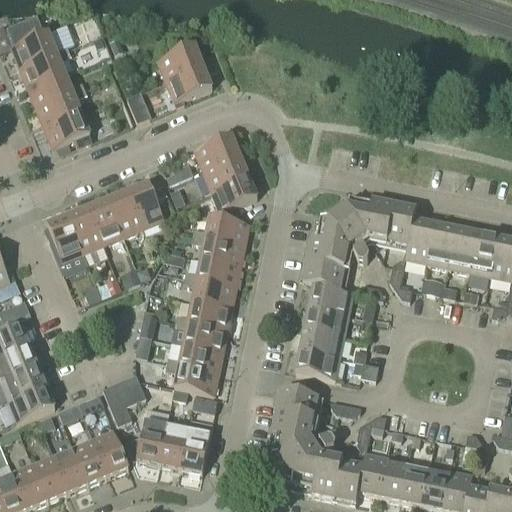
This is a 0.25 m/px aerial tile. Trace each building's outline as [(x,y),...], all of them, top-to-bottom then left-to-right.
[(18,76),(67,56),(65,49),(53,54),(47,39),(9,55),(18,76)] [(164,88),(202,73),(193,52),(155,67),(164,88)] [(26,96),(64,80),(58,67),(70,62),(67,56),(18,76),(26,96)] [(210,94),(202,73),(164,88),(173,110),(210,94)] [(34,116),(83,95),(81,89),(69,94),(64,80),(26,96),(34,116)] [(86,102),(83,95),(34,116),(42,137),(81,120),(75,107),(86,102)] [(151,124),(146,111),(131,117),(136,130),(151,124)] [(89,141),(81,120),(42,137),(51,157),(73,148),(75,154),(90,148),(87,142),(89,141)] [(193,158),(201,178),(239,163),(230,143),(193,158)] [(210,199),(247,183),(239,163),(201,178),(210,199)] [(165,182),(169,191),(178,188),(174,179),(165,182)] [(255,204),(247,183),(210,199),(218,219),(255,204)] [(154,206),(151,197),(146,186),(132,192),(133,195),(127,198),(143,235),(163,227),(154,206)] [(162,192),(151,197),(154,206),(165,202),(162,192)] [(178,195),(170,198),(176,213),(184,210),(178,195)] [(143,235),(127,198),(107,206),(122,244),(143,235)] [(122,244),(107,206),(86,214),(102,252),(122,244)] [(364,242),(370,212),(348,208),(347,216),(327,227),(320,226),(316,247),(345,253),(348,257),(366,246),(364,242)] [(371,208),(370,212),(364,242),(366,246),(386,250),(394,213),(371,208)] [(102,252),(86,214),(66,223),(82,261),(102,252)] [(412,227),(413,227),(415,217),(413,217),(412,219),(393,216),(386,250),(406,254),(407,254),(412,227)] [(82,261),(66,223),(46,231),(61,269),(82,261)] [(193,236),(191,243),(243,254),(248,231),(208,223),(205,239),(193,236)] [(434,232),(413,227),(412,227),(407,254),(406,254),(403,267),(425,272),(434,232)] [(446,276),(455,236),(434,232),(425,272),(446,276)] [(467,280),(476,241),(455,236),(446,276),(467,280)] [(488,285),(497,245),(476,241),(467,280),(488,285)] [(239,275),(243,254),(191,243),(190,250),(202,253),(199,267),(239,275)] [(511,281),(511,248),(497,245),(488,285),(510,289),(511,281)] [(344,277),(348,257),(345,253),(316,247),(310,246),(306,270),(308,270),(344,277)] [(61,269),(58,270),(62,281),(86,271),(82,261),(61,269)] [(234,297),(239,275),(199,267),(196,281),(184,279),(182,286),(234,297)] [(0,268),(0,293),(9,290),(0,268)] [(339,297),(344,277),(308,270),(305,288),(302,288),(302,291),(312,293),(339,297)] [(402,283),(403,275),(392,273),(391,281),(402,283)] [(400,291),(402,283),(391,281),(389,288),(400,291)] [(443,300),(445,284),(425,282),(424,298),(443,300)] [(230,318),(234,297),(182,286),(181,293),(193,296),(190,310),(230,318)] [(399,295),(400,291),(389,288),(389,290),(395,298),(399,295)] [(352,299),(339,297),(312,293),(308,314),(348,321),(352,299)] [(360,305),(363,294),(361,293),(353,299),(352,303),(360,305)] [(97,294),(84,300),(88,310),(101,304),(97,294)] [(367,306),(369,295),(363,294),(360,305),(367,306)] [(477,306),(479,298),(457,294),(456,303),(477,306)] [(374,308),(377,296),(369,295),(367,306),(374,308)] [(403,308),(405,296),(399,295),(395,298),(401,307),(403,308)] [(378,297),(377,296),(374,308),(382,310),(383,304),(378,297)] [(411,298),(405,296),(403,308),(409,309),(411,298)] [(0,316),(0,317),(6,332),(32,321),(25,306),(0,316)] [(226,339),(230,318),(190,310),(187,325),(175,322),(174,329),(226,339)] [(344,343),(348,321),(308,314),(304,335),(344,343)] [(497,328),(499,316),(492,314),(490,326),(497,328)] [(508,322),(504,317),(499,316),(497,328),(500,328),(508,322)] [(148,364),(157,322),(146,320),(137,361),(148,364)] [(222,360),(226,339),(174,329),(172,335),(184,338),(181,352),(222,360)] [(0,340),(0,364),(28,353),(20,332),(0,340)] [(339,364),(344,343),(304,335),(300,356),(339,364)] [(217,381),(222,360),(181,352),(179,366),(167,364),(165,371),(217,381)] [(0,388),(37,373),(28,353),(0,364),(0,388)] [(335,386),(339,364),(300,356),(295,378),(335,386)] [(362,370),(359,385),(374,388),(377,374),(362,370)] [(213,403),(217,381),(165,371),(164,377),(176,380),(173,395),(213,403)] [(45,393),(37,373),(0,388),(0,390),(8,409),(45,393)] [(136,382),(124,387),(134,410),(145,405),(136,382)] [(134,410),(124,387),(113,391),(122,414),(125,413),(134,410)] [(122,414),(113,391),(102,396),(111,419),(122,414)] [(54,414),(45,393),(8,409),(16,429),(54,414)] [(279,418),(314,425),(318,404),(280,397),(280,398),(282,399),(279,418)] [(98,403),(79,411),(83,422),(102,414),(98,403)] [(192,415),(214,420),(216,408),(194,403),(192,415)] [(337,424),(340,412),(331,410),(330,414),(336,423),(337,424)] [(344,425),(346,413),(340,412),(337,424),(344,425)] [(131,426),(125,413),(122,414),(111,419),(117,432),(131,427),(131,426)] [(350,426),(352,415),(346,413),(344,425),(350,426)] [(361,416),(352,415),(350,426),(351,427),(360,421),(361,416)] [(309,447),(314,425),(279,418),(276,417),(271,441),(276,442),(307,448),(309,447)] [(376,434),(378,423),(376,422),(368,428),(371,433),(376,434)] [(385,424),(378,423),(376,434),(382,435),(385,424)] [(158,472),(166,432),(144,428),(141,446),(136,468),(158,472)] [(370,438),(371,433),(368,428),(358,434),(358,435),(370,438)] [(179,476),(187,436),(166,432),(158,472),(179,476)] [(376,434),(371,433),(370,438),(369,440),(381,442),(382,435),(376,434)] [(369,440),(370,438),(358,435),(357,443),(368,445),(369,440)] [(209,441),(187,436),(179,476),(201,481),(209,441)] [(112,437),(92,445),(108,483),(128,475),(112,437)] [(473,454),(475,442),(467,441),(465,452),(473,454)] [(322,466),(309,447),(307,448),(276,442),(271,463),(278,464),(291,487),(290,493),(311,498),(317,469),(322,466)] [(476,442),(475,442),(473,454),(477,455),(481,452),(476,442)] [(367,452),(368,445),(357,443),(355,450),(367,452)] [(507,457),(509,445),(502,444),(500,455),(507,457)] [(108,483),(92,445),(72,454),(87,491),(108,483)] [(131,467),(136,468),(141,446),(137,445),(125,451),(131,467)] [(365,460),(367,452),(355,450),(355,451),(361,459),(365,460)] [(486,461),(481,452),(477,455),(475,461),(486,463),(486,461)] [(87,491),(72,454),(51,462),(67,500),(87,491)] [(378,505),(386,465),(364,461),(361,474),(356,501),(357,501),(378,505)] [(484,469),(486,463),(475,461),(474,467),(484,469)] [(67,500),(51,462),(31,471),(47,508),(67,500)] [(399,510),(407,469),(386,465),(378,505),(399,510)] [(335,505),(342,470),(322,466),(317,469),(311,498),(310,502),(334,507),(335,505)] [(483,475),(484,469),(474,467),(473,473),(483,475)] [(410,511),(420,511),(428,474),(407,469),(399,510),(410,511)] [(356,501),(361,474),(342,470),(335,505),(353,508),(352,511),(354,511),(357,501),(356,501)] [(37,511),(47,508),(31,471),(11,479),(24,511),(37,511)] [(483,477),(483,475),(473,473),(471,481),(476,482),(483,477)] [(443,511),(450,478),(428,474),(420,511),(443,511)] [(465,511),(469,496),(471,482),(450,478),(443,511),(465,511)] [(24,511),(11,479),(0,483),(0,511),(24,511)] [(486,511),(489,500),(469,496),(465,511),(486,511)] [(510,511),(511,508),(510,504),(489,500),(486,511),(510,511)]
